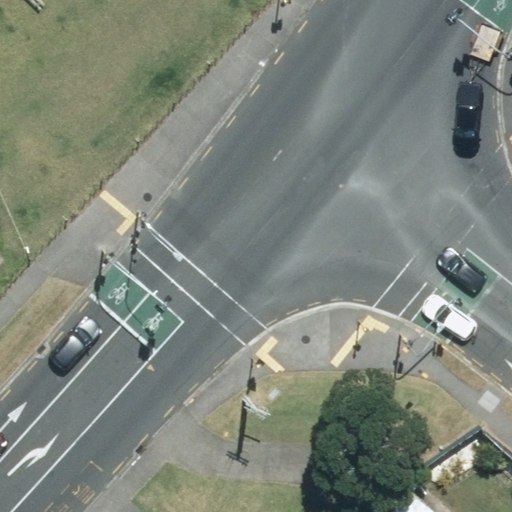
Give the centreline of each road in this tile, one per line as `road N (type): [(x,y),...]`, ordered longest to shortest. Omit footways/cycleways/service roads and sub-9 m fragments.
road 1 (primary): [(319,136),(128,367),(0,506)]
road 2 (tertiary): [(511,285),(319,136)]
road 3 (primary): [(422,0),(319,136)]
